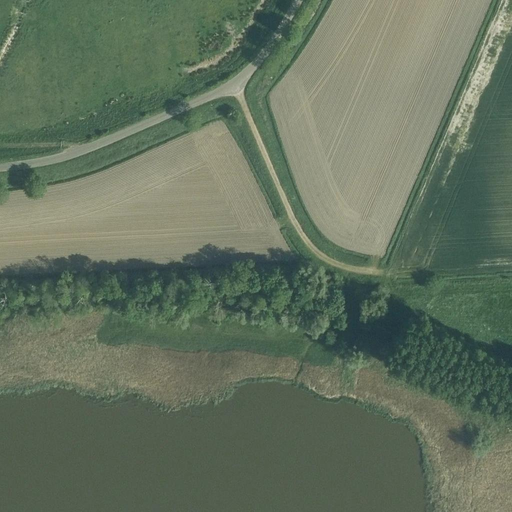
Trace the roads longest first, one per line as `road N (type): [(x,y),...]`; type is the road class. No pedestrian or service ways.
road 1 (unclassified): [(377,274),(342,267),(301,234),(233,84)]
road 2 (unclassified): [(233,84),(76,153),(0,168)]
